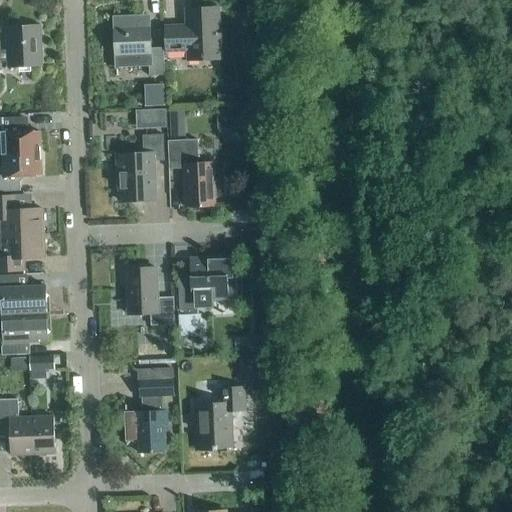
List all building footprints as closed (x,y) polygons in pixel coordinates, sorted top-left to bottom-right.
[(220,59),(219,11),(186,12),(186,27),(166,28),(167,53),(187,52),(188,60),(220,59)] [(144,30),(143,18),(114,19),(116,68),(148,66),(149,77),(164,77),(163,49),(150,49),(149,30),(144,30)] [(42,68),(40,26),(6,28),(7,51),(0,51),(0,63),(7,63),(8,69),(42,68)] [(145,108),(165,107),(164,86),(144,86),(145,108)] [(223,108),(223,126),(248,126),(248,108),(223,108)] [(183,111),(168,112),(169,137),(184,136),(183,111)] [(0,156),(2,156),(40,155),(39,132),(28,133),(27,118),(0,119),(0,156)] [(154,202),(152,163),(164,162),(163,136),(142,137),(143,154),(116,156),(117,176),(119,175),(121,203),(154,202)] [(199,164),(198,141),(168,142),(169,170),(183,170),(185,208),(215,207),(213,164),(199,164)] [(40,155),(2,156),(3,168),(0,168),(0,193),(20,192),(20,178),(41,177),(40,155)] [(15,211),(15,196),(0,196),(0,236),(43,235),(42,210),(15,211)] [(25,260),(44,259),(43,235),(0,236),(0,273),(25,272),(25,260)] [(228,281),(228,278),(231,278),(230,258),(190,260),(190,275),(178,276),(180,311),(181,311),(181,316),(179,316),(180,337),(184,337),(189,336),(194,333),(197,329),(200,324),(201,319),(201,315),(198,315),(198,305),(210,305),(209,301),(236,300),(235,280),(228,281)] [(128,315),(150,314),(151,327),(175,326),(173,298),(157,299),(156,269),(121,271),(121,283),(126,288),(128,315)] [(0,316),(47,315),(46,300),(49,297),(46,293),(45,287),(27,288),(27,276),(0,276),(0,287),(1,289),(2,300),(0,302),(0,316)] [(47,315),(0,316),(0,330),(3,333),(4,345),(48,343),(48,336),(51,333),(47,330),(47,315)] [(261,339),(234,340),(234,354),(261,352),(261,339)] [(30,372),(55,371),(54,357),(30,358),(30,372)] [(127,415),(126,415),(127,442),(128,442),(138,441),(139,454),(165,453),(164,431),(167,431),(166,413),(163,413),(162,398),(173,397),(172,379),(172,369),(139,370),(139,380),(140,399),(143,398),(143,414),(134,414),(134,415),(127,415)] [(245,412),(244,388),(220,389),(221,405),(196,406),(198,434),(195,434),(195,451),(217,450),(217,449),(233,448),(231,413),(245,412)] [(33,456),(31,418),(19,419),(18,401),(0,401),(0,437),(10,437),(10,457),(33,456)] [(31,418),(33,456),(55,455),(53,417),(31,418)]
